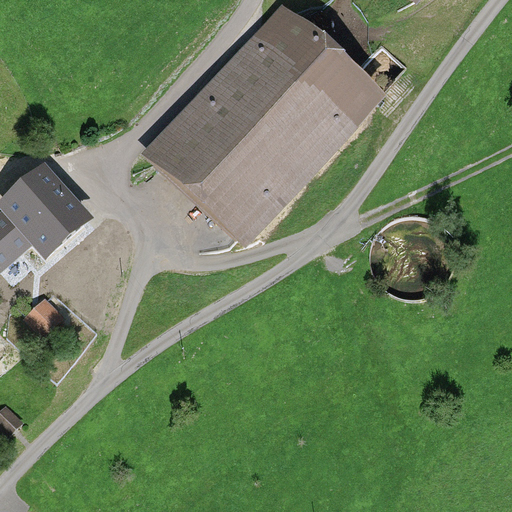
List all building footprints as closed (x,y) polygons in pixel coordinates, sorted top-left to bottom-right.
[(432,0),(415,0),(426,9),(432,0)] [(373,121),(282,32),(155,162),(246,251),(373,121)] [(84,225),(47,180),(1,218),(0,216),(0,270),(35,241),(47,256),(84,225)] [(38,300),(21,283),(0,302),(0,316),(10,327),(38,300)] [(69,326),(51,311),(35,329),(52,344),(69,326)] [(23,428),(5,410),(0,414),(0,433),(9,442),(23,428)]
